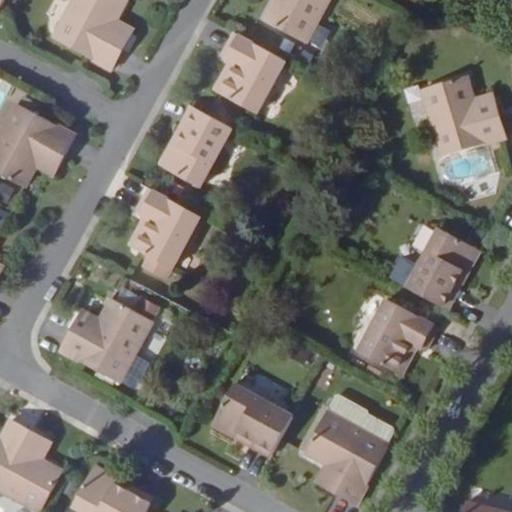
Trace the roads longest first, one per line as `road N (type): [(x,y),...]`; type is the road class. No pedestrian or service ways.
road 1 (residential): [(0,370),(269,511)]
road 2 (residential): [(128,122),(0,363)]
road 3 (residential): [(401,511),(511,315)]
road 4 (residential): [(0,50),(128,122)]
road 5 (residential): [(198,0),(128,122)]
